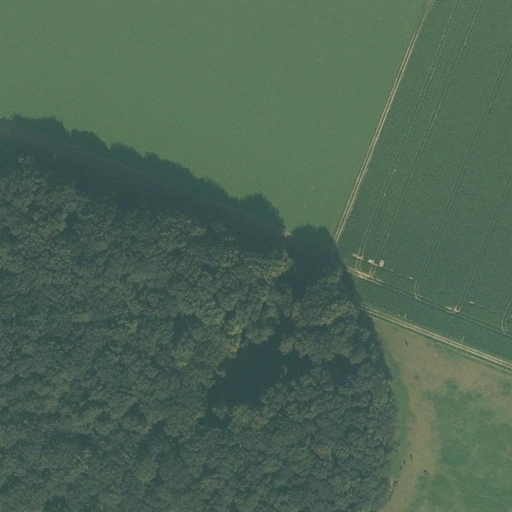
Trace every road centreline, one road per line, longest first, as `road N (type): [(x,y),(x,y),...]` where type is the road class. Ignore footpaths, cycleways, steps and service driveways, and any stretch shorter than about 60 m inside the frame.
road 1 (track): [(0,142),(297,253),(331,257)]
road 2 (track): [(91,511),(297,253)]
road 3 (track): [(432,0),(331,257)]
road 4 (track): [(347,299),(388,414),(355,511)]
road 5 (track): [(331,257),(347,299),(511,365)]
